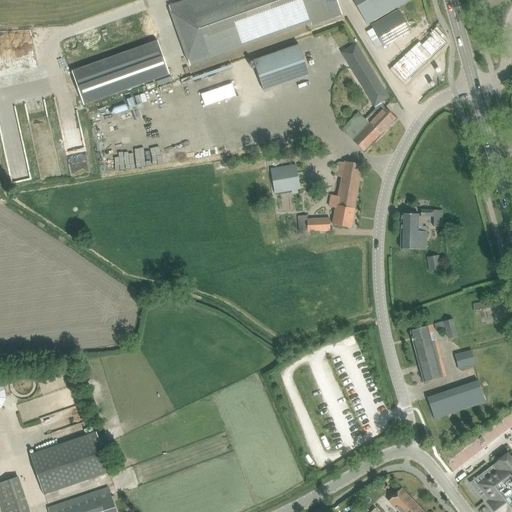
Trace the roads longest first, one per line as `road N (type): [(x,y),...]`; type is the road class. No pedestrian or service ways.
road 1 (unclassified): [(409,452),(409,419),(382,319),(381,211),(416,122),(438,100),(473,89)]
road 2 (tertiary): [(511,225),(473,89)]
road 3 (tertiary): [(284,511),(382,455),(409,452)]
